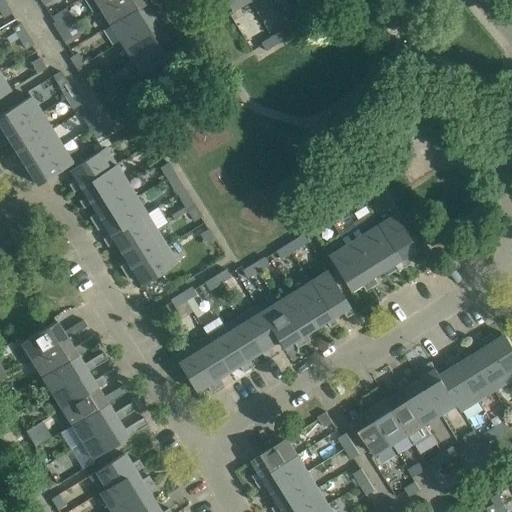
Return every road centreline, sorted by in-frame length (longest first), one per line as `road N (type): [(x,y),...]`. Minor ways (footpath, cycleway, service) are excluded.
road 1 (residential): [(199,448),(511,264)]
road 2 (residential): [(199,448),(168,415),(100,291),(31,206),(0,206)]
